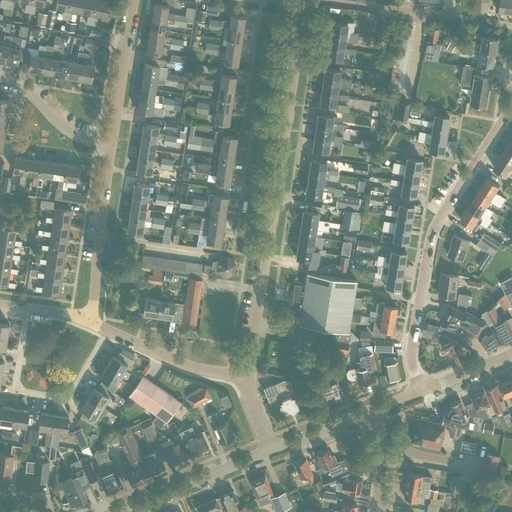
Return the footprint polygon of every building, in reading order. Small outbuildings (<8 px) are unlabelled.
[(24,11),(29,12),(31,0),(22,0),(28,1),(27,4),(25,4),(24,11)] [(31,0),(29,12),(34,13),(35,6),(34,6),(35,2),(44,4),(44,0),(31,0)] [(61,18),(66,19),(69,0),(56,0),(55,6),(65,8),(64,12),(63,11),(61,18)] [(72,10),(80,11),(82,0),(69,0),(66,19),(71,20),(72,13),(71,13),(72,10)] [(91,24),(93,14),(95,0),(82,0),(80,11),(90,13),(89,16),(87,16),(86,23),(91,24)] [(106,0),(95,0),(93,14),(91,24),(96,25),(97,18),(96,18),(97,14),(106,16),(109,0),(106,0)] [(511,14),(511,0),(499,0),(498,12),(511,14)] [(154,4),(152,16),(166,18),(186,21),(193,22),(195,8),(186,6),(185,14),(167,12),(168,6),(154,4)] [(47,14),(45,26),(52,28),(56,11),(48,9),(47,14)] [(45,26),(47,14),(38,12),(36,25),(45,26)] [(210,19),(209,24),(221,25),(229,27),(243,29),(245,17),(230,15),(229,22),(210,19)] [(152,16),(150,27),(165,30),(166,23),(186,26),(186,21),(174,19),(166,18),(152,16)] [(9,22),(9,30),(19,31),(20,23),(9,22)] [(333,22),(331,34),(358,38),(359,33),(350,31),(350,32),(346,31),(347,24),(333,22)] [(385,36),(387,23),(380,22),(378,35),(385,36)] [(37,29),(31,27),(29,37),(36,38),(37,29)] [(150,27),(148,39),(163,41),(183,45),(183,40),(164,37),(165,30),(150,27)] [(229,27),(227,38),(241,41),(243,29),(229,27)] [(428,40),(437,41),(439,29),(430,28),(428,40)] [(100,37),(101,31),(91,29),(90,36),(100,37)] [(461,34),(456,31),(446,47),(451,50),(461,34)] [(7,46),(9,35),(4,34),(3,41),(4,41),(3,45),(0,44),(0,60),(4,61),(7,46)] [(344,48),(344,47),(345,40),(349,41),(348,41),(357,43),(358,38),(331,34),(329,46),(344,48)] [(22,37),(14,36),(9,35),(7,46),(4,61),(17,64),(22,37)] [(469,41),(468,47),(495,52),(496,45),(497,45),(498,40),(497,40),(497,38),(482,36),(481,43),(469,41)] [(98,48),(99,41),(86,38),(84,45),(98,48)] [(206,42),(205,47),(240,52),(241,41),(227,38),(226,45),(206,42)] [(171,43),(163,41),(148,39),(146,51),(161,53),(162,47),(182,50),(183,45),(171,43)] [(427,41),(424,59),(432,60),(435,42),(427,41)] [(56,58),(58,48),(58,44),(54,43),(52,53),(44,51),(43,56),(41,67),(41,72),(53,74),(56,58)] [(41,72),(41,67),(43,56),(44,51),(45,45),(39,44),(37,55),(31,54),(28,70),(41,72)] [(84,45),(80,44),(77,58),(78,59),(78,62),(69,60),(66,76),(78,78),(81,63),(83,52),(84,45)] [(342,60),(343,52),(346,53),(356,54),(356,49),(344,47),(344,48),(329,46),(327,58),(342,60)] [(238,64),(240,52),(205,47),(204,52),(224,55),(223,62),(238,64)] [(494,59),(495,52),(468,47),(467,54),(478,56),(477,63),(493,66),(493,64),(494,64),(495,59),(494,59)] [(66,76),(69,60),(60,59),(61,56),(62,56),(63,49),(58,48),(56,58),(53,74),(66,76)] [(83,52),(81,63),(78,78),(91,81),(94,65),(85,63),(86,60),(87,60),(88,53),(83,52)] [(187,56),(175,54),(174,62),(186,63),(187,56)] [(145,63),(143,75),(157,77),(158,76),(166,77),(165,79),(177,80),(178,75),(158,72),(159,65),(164,66),(165,59),(151,57),(150,64),(145,63)] [(470,103),(486,106),(491,77),(475,74),(476,68),(464,66),(461,84),(473,86),(470,103)] [(324,80),(350,84),(351,78),(339,77),(340,70),(326,68),(324,80)] [(200,78),(200,83),(220,86),(234,88),(236,76),(221,74),(220,81),(200,78)] [(143,75),(141,87),(156,89),(157,82),(176,85),(177,80),(165,79),(166,77),(158,76),(157,77),(143,75)] [(337,94),(337,93),(338,87),(349,88),(350,84),(324,80),(322,92),(337,94)] [(219,91),(218,98),(232,100),(234,88),(220,86),(200,83),(199,88),(219,91)] [(162,102),(174,104),(174,99),(163,97),(163,95),(155,94),(156,89),(141,87),(139,99),(148,100),(154,101),(162,102)] [(335,106),(336,99),(348,100),(349,95),(337,93),(337,94),(322,92),(320,104),(335,106)] [(218,98),(216,109),(231,112),(232,100),(218,98)] [(0,112),(7,113),(9,100),(0,99),(0,112)] [(137,111),(152,113),(153,106),(173,109),(174,104),(162,102),(154,101),(148,100),(139,99),(137,111)] [(398,118),(402,118),(406,119),(409,103),(401,102),(398,118)] [(58,112),(61,116),(69,110),(65,106),(58,112)] [(229,124),(231,112),(216,109),(208,108),(196,106),(195,111),(215,114),(214,122),(229,124)] [(319,114),(317,126),(336,129),(344,130),(345,124),(337,123),(337,124),(332,123),(333,116),(319,114)] [(433,126),(447,129),(449,116),(435,114),(434,121),(421,119),(420,124),(433,126)] [(177,123),(165,121),(164,128),(176,130),(177,123)] [(156,137),(164,139),(176,140),(177,136),(165,133),(165,134),(157,132),(158,125),(144,123),(142,135),(156,137)] [(317,126),(315,138),(340,142),(341,136),(335,135),(336,129),(317,126)] [(419,131),(418,136),(445,141),(447,129),(433,126),(432,133),(419,131)] [(177,136),(185,136),(186,128),(178,127),(177,136)] [(200,144),(235,149),(237,137),(222,135),(223,131),(215,129),(214,141),(202,139),(202,136),(189,134),(188,142),(200,144)] [(142,135),(140,147),(155,149),(156,137),(142,135)] [(429,150),(443,153),(445,141),(418,136),(417,141),(430,143),(429,150)] [(396,138),(386,137),(385,144),(395,145),(396,138)] [(339,146),(340,142),(315,138),(313,150),(328,152),(329,144),(339,146)] [(220,152),(219,158),(233,161),(235,149),(200,144),(200,149),(220,152)] [(140,147),(138,159),(153,161),(155,149),(140,147)] [(511,149),(507,147),(500,157),(511,164),(511,149)] [(24,183),(26,173),(28,158),(15,156),(13,171),(22,172),(21,176),(20,175),(19,183),(24,183)] [(392,167),(420,171),(422,159),(407,157),(406,164),(393,162),(392,167)] [(511,164),(500,157),(494,167),(506,175),(510,169),(511,170),(511,164)] [(32,184),(37,185),(41,160),(28,158),(26,173),(34,174),(34,178),(33,177),(32,184)] [(198,162),(197,167),(232,172),(233,161),(219,158),(218,165),(198,162)] [(151,173),(153,161),(138,159),(136,171),(151,173)] [(0,171),(9,173),(11,161),(2,160),(0,171)] [(42,175),(51,177),(53,162),(41,160),(37,185),(42,186),(43,179),(42,179),(42,175)] [(312,160),(310,172),(324,174),(324,173),(337,175),(338,170),(325,168),(326,162),(312,160)] [(57,188),(62,189),(63,179),(66,164),(53,162),(51,177),(60,178),(59,181),(58,181),(57,188)] [(79,166),(66,164),(63,179),(62,189),(67,190),(68,183),(67,183),(67,179),(76,181),(79,166)] [(356,164),(355,171),(366,173),(367,166),(356,164)] [(230,184),(232,172),(197,167),(196,172),(216,175),(215,182),(230,184)] [(404,174),(403,181),(418,184),(420,171),(392,167),(391,172),(404,174)] [(310,172),(308,184),(322,186),(323,184),(323,179),(336,181),(337,175),(324,173),(324,174),(310,172)] [(173,176),(160,173),(159,180),(172,182),(173,176)] [(186,173),(186,177),(194,177),(193,182),(208,182),(208,174),(186,173)] [(5,176),(5,177),(3,190),(9,191),(12,177),(5,176)] [(487,177),(480,188),(503,203),(506,198),(499,193),(495,191),(499,185),(487,177)] [(418,184),(403,181),(401,193),(416,196),(418,184)] [(133,194),(147,196),(149,185),(134,182),(133,194)] [(323,184),(322,186),(308,184),(306,196),(321,198),(322,191),(334,192),(335,186),(323,184)] [(480,188),(474,198),(486,206),(490,200),(493,202),(501,207),(503,203),(480,188)] [(76,200),(77,193),(63,190),(61,198),(76,200)] [(131,206),(145,208),(147,196),(133,194),(131,206)] [(211,206),(226,208),(228,196),(213,194),(212,201),(192,198),(192,202),(192,203),(203,205),(211,206)] [(359,197),(337,194),(335,206),(358,209),(361,209),(363,198),(359,198),(359,197)] [(384,196),(370,194),(368,203),(383,205),(384,196)] [(154,203),(173,206),(174,201),(167,200),(155,198),(154,203)] [(474,198),(467,208),(490,223),(492,219),(482,212),(486,206),(474,198)] [(53,208),(54,201),(41,199),(40,206),(53,208)] [(211,211),(210,218),(224,220),(226,208),(211,206),(203,205),(192,203),(192,202),(182,201),(181,206),(211,211)] [(397,215),(412,218),(414,206),(399,203),(398,210),(385,208),(384,214),(397,216),(397,215)] [(129,218),(144,220),(152,221),(164,223),(165,218),(144,215),(145,208),(131,206),(129,218)] [(53,222),(70,224),(72,210),(55,208),(53,217),(47,216),(46,220),(53,222)] [(358,210),(346,208),(343,225),(356,227),(358,210)] [(487,227),(490,223),(467,208),(460,218),(473,227),(473,226),(476,229),(480,223),(487,227)] [(304,211),(302,223),(316,225),(317,224),(329,226),(330,221),(317,219),(318,213),(304,211)] [(382,225),(410,230),(412,218),(397,215),(397,216),(396,222),(383,220),(382,225)] [(142,232),(144,220),(129,218),(127,230),(142,232)] [(189,222),(188,226),(208,229),(222,232),(224,220),(210,218),(209,225),(189,222)] [(152,221),(151,226),(163,228),(162,235),(169,236),(170,225),(164,224),(164,223),(152,221)] [(51,236),(68,238),(70,224),(53,222),(51,231),(44,230),(44,234),(51,236)] [(302,223),(300,235),(315,237),(316,229),(328,231),(329,226),(317,224),(316,225),(302,223)] [(408,242),(410,230),(382,225),(382,231),(394,233),(393,240),(408,242)] [(206,241),(221,244),(222,232),(208,229),(188,226),(187,231),(207,235),(206,241)] [(0,241),(14,244),(21,245),(22,240),(15,239),(16,230),(0,227),(0,241)] [(493,238),(484,232),(480,239),(489,245),(493,238)] [(300,235),(298,246),(313,249),(315,237),(300,235)] [(469,240),(454,235),(452,241),(453,241),(448,255),(463,260),(469,240)] [(48,250),(65,252),(68,238),(51,236),(49,245),(42,244),(42,248),(48,250)] [(494,239),(493,238),(489,245),(485,250),(486,251),(487,251),(493,255),(497,249),(501,243),(494,239)] [(372,241),(358,239),(356,248),(371,250),(372,241)] [(489,245),(480,239),(476,244),(485,250),(489,245)] [(0,256),(12,258),(19,259),(20,254),(13,253),(14,244),(0,241),(0,256)] [(344,241),(342,253),(348,254),(350,242),(344,241)] [(311,261),(313,249),(298,246),(296,259),(311,261)] [(46,263),(63,266),(65,252),(48,250),(47,259),(40,258),(39,262),(46,263)] [(391,250),(389,262),(404,264),(406,252),(391,250)] [(493,255),(487,251),(477,266),(483,270),(493,255)] [(0,270),(10,272),(17,273),(18,268),(11,267),(12,258),(0,256),(0,270)] [(235,263),(228,257),(219,261),(215,260),(213,261),(212,261),(211,270),(216,271),(217,271),(225,276),(234,273),(235,263)] [(387,273),(387,274),(402,277),(404,264),(389,262),(377,260),(376,265),(389,267),(387,273)] [(44,277),(61,280),(63,266),(46,263),(45,273),(38,272),(37,276),(44,277)] [(333,271),(346,271),(346,263),(334,263),(333,271)] [(163,270),(153,269),(152,275),(148,274),(147,282),(161,284),(163,270)] [(8,281),(10,272),(0,270),(0,285),(8,286),(15,287),(16,282),(8,281)] [(202,279),(200,278),(200,275),(195,274),(190,273),(184,272),(179,272),(174,271),(168,270),(165,270),(163,280),(172,281),(173,276),(189,278),(182,327),(195,328),(200,292),(204,293),(205,286),(201,285),(202,279)] [(374,273),(361,271),(360,277),(373,279),(374,277),(387,279),(385,286),(400,289),(402,277),(387,274),(387,273),(375,271),(374,273)] [(294,283),(290,314),(300,315),(299,324),(313,326),(318,327),(334,329),(349,332),(352,307),(354,296),(355,287),(356,280),(307,272),(305,284),(294,283)] [(455,297),(459,275),(442,273),(440,282),(441,282),(439,295),(455,297)] [(510,301),(511,299),(511,275),(500,282),(505,292),(499,298),(504,309),(511,305),(510,301)] [(61,280),(44,277),(43,287),(36,285),(35,290),(42,291),(59,294),(61,280)] [(466,283),(481,286),(482,280),(467,277),(466,283)] [(469,294),(459,292),(457,303),(471,305),(472,295),(469,295),(469,294)] [(143,314),(157,316),(160,299),(145,297),(145,298),(137,296),(136,296),(135,303),(144,304),(143,314)] [(360,308),(361,297),(355,296),(353,307),(360,308)] [(175,301),(160,299),(157,316),(172,318),(172,317),(175,318),(174,320),(181,321),(184,304),(174,302),(175,301)] [(370,310),(369,315),(395,319),(397,306),(385,304),(385,303),(377,301),(376,310),(378,310),(377,311),(370,310)] [(468,330),(476,316),(466,310),(464,313),(453,306),(442,325),(456,333),(461,326),(468,330)] [(484,311),(483,312),(489,323),(493,321),(504,342),(511,338),(511,328),(511,317),(502,322),(494,306),(484,311)] [(393,332),(395,319),(369,315),(361,314),(360,320),(368,322),(369,320),(380,322),(379,328),(377,328),(376,335),(385,336),(386,331),(393,332)] [(485,322),(476,316),(468,330),(477,335),(477,336),(485,322)] [(0,335),(7,336),(9,324),(0,322),(0,335)] [(489,352),(503,343),(493,329),(489,332),(487,330),(483,332),(485,335),(479,339),(489,352)] [(370,330),(360,330),(360,340),(370,340),(370,330)] [(457,363),(466,359),(460,347),(461,347),(458,340),(451,336),(434,331),(432,340),(442,343),(446,341),(449,349),(451,355),(453,354),(457,363)] [(332,340),(330,350),(347,353),(349,342),(332,340)] [(392,341),(375,340),(374,350),(392,351),(392,341)] [(371,381),(368,366),(374,365),(370,345),(358,347),(361,361),(356,361),(357,368),(350,370),(348,372),(349,377),(351,378),(357,377),(358,383),(371,381)] [(106,366),(121,375),(127,378),(130,372),(125,369),(127,364),(129,365),(133,360),(119,351),(115,357),(113,355),(106,366)] [(387,379),(400,377),(396,361),(395,356),(383,358),(384,363),(387,379)] [(115,385),(121,375),(106,366),(100,377),(103,378),(100,383),(114,392),(117,387),(115,385)] [(333,396),(342,393),(336,378),(334,372),(320,377),(322,383),(318,385),(323,398),(332,395),(333,396)] [(129,395),(143,405),(157,414),(152,421),(153,423),(160,428),(165,420),(167,421),(181,401),(143,375),(129,395)] [(511,378),(499,384),(505,398),(509,396),(511,401),(511,378)] [(284,416),(302,408),(290,381),(284,379),(263,388),(269,401),(276,398),(284,416)] [(110,397),(114,392),(100,383),(97,389),(94,387),(88,398),(108,410),(102,406),(109,396),(110,397)] [(506,406),(497,385),(486,389),(495,410),(506,406)] [(193,407),(210,397),(206,389),(188,399),(193,407)] [(474,429),(481,430),(484,418),(489,416),(485,407),(490,405),(484,390),(471,396),(473,401),(465,405),(470,416),(473,416),(473,421),(475,421),(474,429)] [(226,395),(221,397),(225,407),(230,404),(226,395)] [(105,415),(108,410),(88,398),(81,409),(84,410),(81,416),(95,424),(98,419),(99,420),(103,413),(105,415)] [(469,419),(461,401),(451,405),(453,408),(450,410),(449,413),(445,413),(442,422),(460,426),(466,423),(465,421),(469,419)] [(0,416),(0,422),(13,424),(15,408),(1,406),(0,416)] [(29,410),(15,408),(13,424),(26,426),(29,410)] [(47,433),(51,434),(54,414),(41,412),(38,428),(48,429),(47,433)] [(220,443),(234,437),(227,421),(226,421),(225,420),(220,422),(216,413),(208,416),(220,443)] [(54,414),(51,434),(50,445),(57,446),(59,431),(66,432),(68,416),(54,414)] [(440,449),(445,425),(425,421),(425,424),(416,422),(412,441),(421,443),(420,445),(440,449)] [(157,437),(158,436),(152,423),(142,428),(148,441),(157,437)] [(131,483),(149,475),(143,460),(138,462),(137,459),(143,456),(130,425),(116,431),(131,465),(124,468),(131,483)] [(190,456),(209,448),(201,431),(195,434),(192,426),(179,432),(190,456)] [(32,429),(25,427),(23,442),(30,443),(32,429)] [(89,445),(81,428),(73,431),(81,449),(89,445)] [(32,429),(30,443),(37,444),(39,430),(32,429)] [(170,435),(162,439),(159,441),(170,465),(187,458),(179,440),(174,443),(173,439),(172,439),(170,435)] [(0,475),(11,477),(13,460),(19,460),(21,446),(12,445),(11,456),(0,454),(0,475)] [(331,456),(328,449),(323,451),(322,450),(317,452),(318,453),(317,454),(323,468),(328,466),(332,475),(343,470),(339,461),(337,462),(334,455),(331,456)] [(152,474),(165,468),(157,450),(144,456),(152,474)] [(500,455),(485,453),(482,471),(496,473),(500,455)] [(33,480),(47,481),(49,461),(43,461),(44,454),(36,454),(33,480)] [(89,481),(97,478),(90,461),(87,462),(84,456),(79,459),(89,481)] [(312,473),(306,458),(294,464),(300,478),(306,476),(309,482),(315,480),(312,473)] [(71,505),(86,498),(82,489),(90,485),(78,459),(69,463),(73,472),(71,473),(72,477),(61,483),(71,505)] [(507,466),(500,469),(502,476),(509,474),(507,466)] [(107,494),(123,487),(115,469),(99,476),(107,494)] [(409,472),(407,485),(430,489),(430,488),(431,481),(423,479),(424,475),(409,472)] [(452,474),(450,490),(458,491),(461,475),(452,474)] [(274,496),(265,476),(250,482),(257,498),(266,494),(269,499),(271,498),(277,511),(290,506),(284,492),(274,496)] [(343,479),(341,491),(359,494),(361,479),(346,477),(343,479)] [(438,490),(430,488),(430,489),(407,485),(405,498),(419,500),(420,496),(431,497),(430,503),(429,503),(427,509),(439,511),(441,499),(437,498),(438,490)] [(241,506),(233,490),(219,497),(225,511),(229,511),(235,509),(236,511),(247,511),(244,505),(241,506)] [(322,499),(336,501),(337,494),(323,492),(322,499)] [(222,510),(216,497),(195,507),(197,511),(220,511),(222,510)] [(355,511),(357,505),(342,503),(341,510),(334,509),(333,511),(355,511)]
